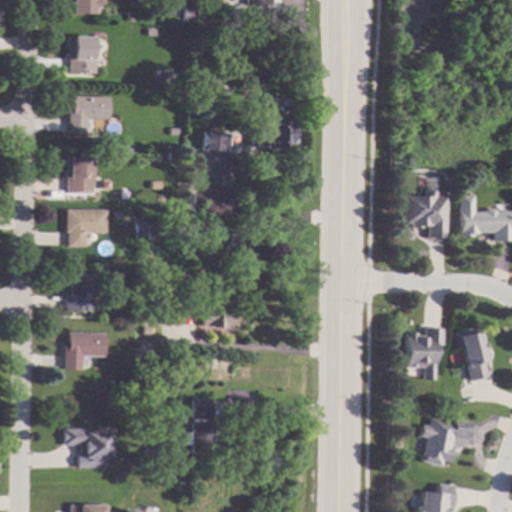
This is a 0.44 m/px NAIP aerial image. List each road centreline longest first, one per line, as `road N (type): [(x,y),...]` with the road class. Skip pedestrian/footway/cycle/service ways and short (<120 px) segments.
road 1 (secondary): [(349,0),(338,511)]
road 2 (residential): [(25,0),(18,511)]
road 3 (residential): [(345,284),(465,282),(511,298),(494,511)]
